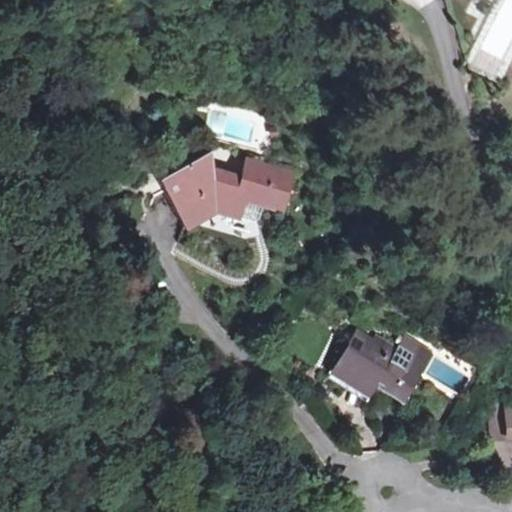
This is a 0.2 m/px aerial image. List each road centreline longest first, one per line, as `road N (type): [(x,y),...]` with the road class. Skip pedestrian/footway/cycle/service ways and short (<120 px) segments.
road 1 (unknown): [(511,172),(467,96),(426,0)]
road 2 (residential): [(511,511),(379,488),(341,468)]
